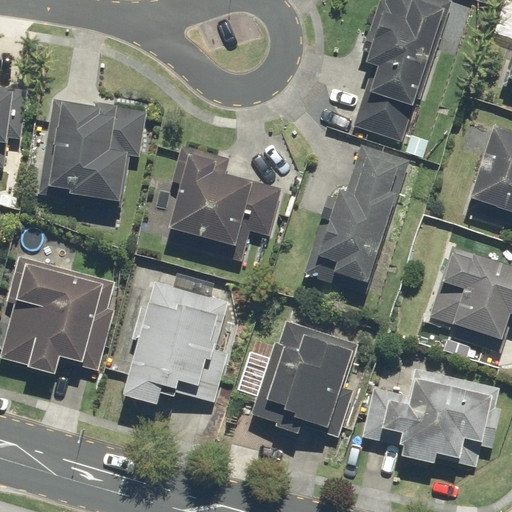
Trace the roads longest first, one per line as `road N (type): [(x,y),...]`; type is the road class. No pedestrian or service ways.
road 1 (secondary): [(0,450),(249,511)]
road 2 (residential): [(244,0),(281,17),(288,37),(271,77),(216,87),(190,69)]
road 3 (residential): [(0,2),(151,23)]
